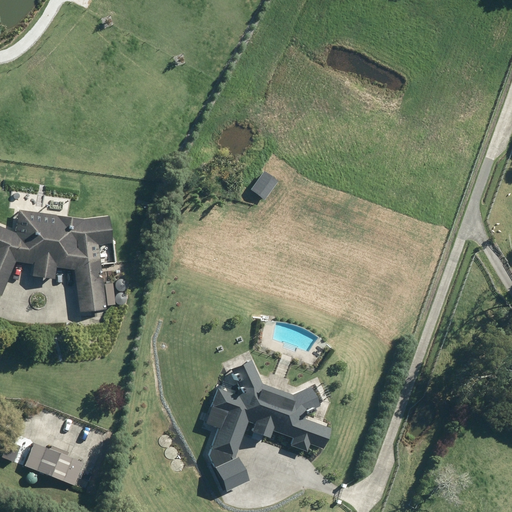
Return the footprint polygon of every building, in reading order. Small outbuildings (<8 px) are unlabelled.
[(275,180),(260,170),(247,190),(262,200),(275,180)] [(13,224),(0,218),(0,295),(3,296),(15,262),(29,262),(28,264),(28,276),(55,276),(55,264),(75,264),(77,310),(104,309),(102,254),(86,255),(86,240),(109,239),(108,211),(15,204),(13,224)] [(125,279),(111,280),(114,304),(128,303),(125,279)] [(230,372),(213,387),(199,427),(212,431),(203,457),(219,492),(244,480),(232,454),(242,428),(266,436),(269,427),(290,435),(285,448),(304,454),(308,443),(317,446),(324,427),(296,417),(317,405),(305,383),(287,393),(258,383),(246,358),(227,367),(230,372)] [(31,438),(21,462),(84,488),(94,464),(31,438)]
